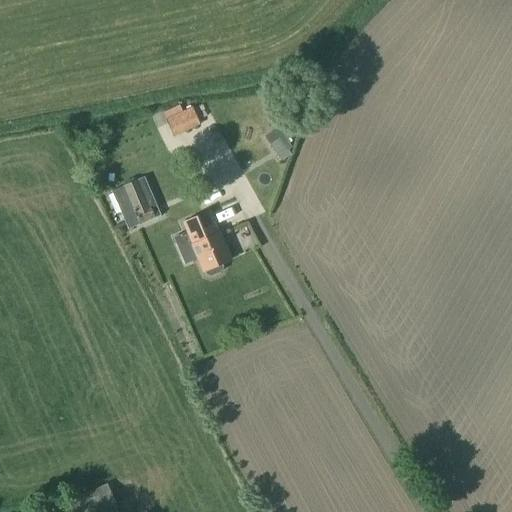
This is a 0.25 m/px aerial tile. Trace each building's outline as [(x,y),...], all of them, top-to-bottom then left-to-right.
[(164,120),(172,137),(197,125),(190,109),(164,120)] [(289,148),(276,128),(262,137),(270,149),(279,161),(288,155),(285,151),(289,148)] [(143,179),(110,194),(127,231),(160,218),(143,179)] [(221,266),(229,262),(208,212),(181,224),(202,274),(205,273),(206,276),(210,278),(221,274),(223,269),(221,266)] [(116,511),(106,487),(46,511),(116,511)]
